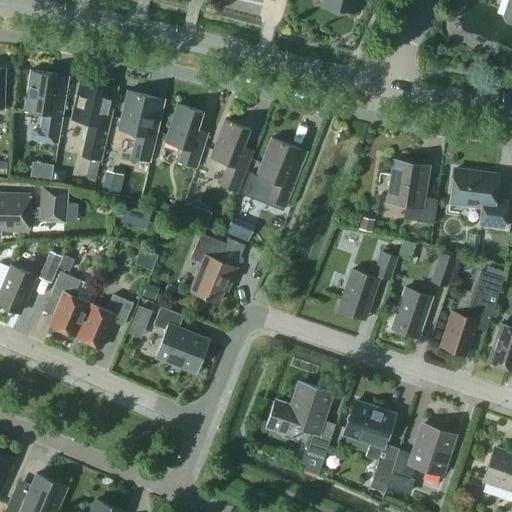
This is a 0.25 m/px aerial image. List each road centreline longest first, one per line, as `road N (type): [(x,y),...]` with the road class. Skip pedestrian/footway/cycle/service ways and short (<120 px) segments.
road 1 (tertiary): [(386,88),(186,39),(0,6)]
road 2 (residential): [(511,403),(268,319),(250,321)]
road 3 (residential): [(203,418),(0,335)]
road 4 (residential): [(171,495),(0,422)]
road 5 (tertiary): [(511,106),(386,88)]
